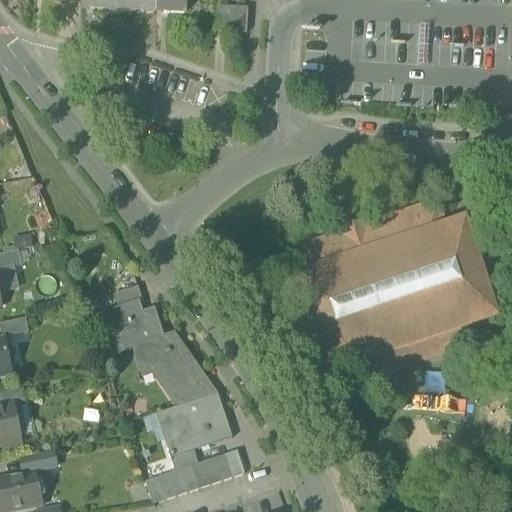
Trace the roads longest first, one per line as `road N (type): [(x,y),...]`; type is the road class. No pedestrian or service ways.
road 1 (residential): [(318,511),(275,407),(153,237)]
road 2 (residential): [(153,237),(4,46)]
road 3 (residential): [(280,145),(511,155)]
road 4 (residential): [(153,237),(280,145)]
road 5 (residential): [(280,145),(280,30),(263,0)]
